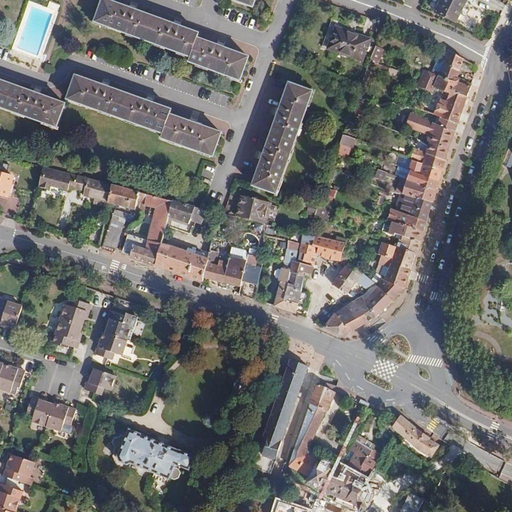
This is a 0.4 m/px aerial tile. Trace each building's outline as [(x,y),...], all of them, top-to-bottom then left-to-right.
[(249,57),(196,38),(198,33),(109,0),(102,0),(94,22),(177,52),(190,57),(189,62),(240,80),(249,57)] [(456,23),(466,0),(440,0),(434,12),(456,23)] [(351,26),(332,20),(322,47),(328,49),(336,27),(349,31),(351,26)] [(371,39),(349,31),(336,27),(328,49),(363,61),(371,39)] [(404,73),(379,63),(384,49),(376,46),(370,61),(368,66),(402,79),(404,73)] [(460,70),(463,63),(466,64),(468,61),(448,49),(442,63),(460,70)] [(459,73),(460,70),(442,63),(441,63),(440,63),(439,63),(435,74),(438,76),(453,82),(450,90),(467,96),(471,86),(459,82),(462,74),(459,73)] [(75,75),(67,99),(163,134),(161,138),(212,156),(221,132),(169,114),(171,109),(158,104),(146,100),(75,75)] [(462,112),(467,96),(450,90),(453,82),(438,76),(433,87),(445,92),(444,95),(447,96),(446,100),(440,98),(433,115),(440,117),(458,124),(462,112)] [(28,90),(0,80),(0,107),(8,110),(56,128),(65,104),(28,90)] [(430,90),(432,85),(422,81),(419,86),(430,90)] [(276,194),(313,91),(289,82),(266,148),(253,185),(276,194)] [(364,119),(374,92),(361,87),(351,115),(364,119)] [(450,148),(455,132),(455,131),(437,124),(407,113),(403,122),(403,125),(401,129),(412,133),(413,129),(418,131),(428,135),(427,140),(429,141),(431,142),(449,149),(450,148)] [(458,124),(440,117),(437,124),(455,131),(458,125),(458,124)] [(351,148),(355,138),(344,134),(340,144),(347,147),(351,148)] [(449,149),(431,142),(429,141),(427,147),(425,153),(446,160),(447,157),(449,149)] [(344,157),(347,147),(340,144),(338,150),(336,154),(344,157)] [(444,166),(446,160),(425,153),(413,148),(409,159),(412,160),(417,162),(442,171),(444,166)] [(439,181),(442,171),(417,162),(412,160),(408,169),(410,170),(439,181)] [(112,184),(108,184),(70,173),(43,167),(38,186),(48,189),(50,181),(62,185),(61,188),(69,190),(69,187),(83,191),(82,196),(86,197),(87,197),(108,203),(109,200),(112,184)] [(396,176),(377,169),(374,177),(383,180),(385,176),(395,179),(396,176)] [(439,183),(439,181),(410,170),(407,180),(419,184),(436,190),(439,183)] [(14,176),(0,172),(0,196),(8,198),(14,176)] [(436,190),(419,184),(407,180),(402,178),(397,193),(400,194),(401,194),(409,195),(425,200),(433,202),(434,200),(436,192),(436,190)] [(135,210),(140,191),(135,190),(112,184),(109,200),(108,203),(113,204),(135,210)] [(144,209),(148,194),(140,191),(135,210),(134,211),(143,213),(144,213),(145,209),(144,209)] [(427,219),(433,202),(425,200),(409,195),(401,194),(400,194),(394,209),(427,222),(427,219)] [(167,217),(172,200),(158,197),(153,195),(149,212),(154,213),(148,240),(149,240),(161,244),(161,242),(167,217)] [(384,206),(387,197),(380,195),(378,200),(375,199),(374,203),(379,204),(382,205),(384,206)] [(266,223),(271,203),(242,196),(236,216),(239,217),(261,222),(266,223)] [(200,224),(206,209),(191,205),(172,200),(167,217),(189,224),(190,220),(200,224)] [(326,216),(331,204),(320,200),(314,217),(326,221),(327,221),(329,217),(326,216)] [(394,209),(392,209),(384,206),(382,205),(381,213),(389,215),(388,219),(400,223),(424,232),(424,230),(427,222),(394,209)] [(103,246),(115,250),(128,213),(115,209),(103,246)] [(237,223),(239,217),(236,216),(219,212),(218,218),(237,223)] [(424,232),(400,223),(388,219),(383,233),(385,234),(395,237),(396,233),(403,236),(421,241),(422,239),(424,232)] [(132,256),(134,247),(146,250),(149,240),(148,240),(127,233),(122,250),(124,253),(132,256)] [(314,255),(316,246),(318,246),(317,254),(318,255),(323,258),(339,261),(340,262),(346,266),(349,262),(351,260),(342,254),(346,242),(309,234),(303,233),(299,253),(297,260),(302,261),(309,263),(315,264),(317,256),(314,255)] [(411,270),(416,254),(417,255),(418,254),(421,241),(403,236),(401,240),(399,239),(396,247),(382,243),(378,254),(389,257),(393,259),(391,263),(411,270)] [(158,254),(161,244),(149,240),(146,250),(158,254)] [(297,251),(299,243),(288,241),(288,249),(297,251)] [(208,258),(161,242),(161,244),(158,254),(155,266),(194,279),(202,282),(204,277),(205,272),(208,258)] [(146,250),(134,247),(132,256),(131,258),(155,266),(158,254),(146,250)] [(242,279),(248,255),(231,250),(228,263),(219,261),(218,266),(215,265),(217,253),(210,251),(208,258),(205,272),(204,277),(241,286),(242,279)] [(254,299),(262,267),(255,265),(257,256),(248,255),(242,279),(245,280),(241,295),(254,299)] [(312,275),(314,267),(295,261),(293,260),(292,263),(291,269),(290,270),(290,272),(304,276),(304,273),(312,275)] [(375,283),(363,273),(349,262),(346,266),(332,284),(347,295),(348,294),(348,293),(357,282),(366,289),(375,283)] [(405,287),(411,271),(411,270),(391,263),(385,280),(405,288),(405,287)] [(285,299),(287,287),(290,272),(290,270),(281,267),(281,270),(278,269),(276,270),(275,272),(277,274),(279,275),(278,280),(281,281),(274,306),(293,312),(296,314),(299,303),(285,299)] [(302,291),(304,276),(290,272),(287,287),(302,291)] [(385,280),(380,278),(376,283),(380,287),(393,301),(396,298),(405,289),(385,280)] [(299,301),(302,291),(287,287),(285,299),(299,303),(299,301)] [(393,301),(380,287),(367,302),(377,316),(383,310),(393,301)] [(367,302),(362,295),(352,302),(357,311),(361,310),(369,321),(377,316),(367,302)] [(82,326),(87,312),(89,312),(92,305),(75,299),(73,306),(66,304),(61,319),(82,326)] [(0,325),(15,331),(23,308),(1,300),(0,304),(0,325)] [(369,321),(361,310),(357,311),(352,302),(334,313),(324,327),(343,337),(358,327),(363,324),(369,321)] [(128,340),(132,326),(125,324),(127,317),(110,311),(108,318),(110,319),(106,333),(128,340)] [(78,341),(82,326),(61,319),(56,334),(63,337),(61,343),(78,349),(80,342),(78,341)] [(122,356),(128,340),(106,333),(103,333),(96,355),(112,360),(114,354),(122,356)] [(304,378),(308,366),(291,360),(257,454),(262,456),(260,460),(274,465),(304,378)] [(21,388),(26,372),(5,365),(0,378),(0,389),(16,395),(18,387),(21,388)] [(90,384),(87,383),(85,390),(102,396),(104,389),(111,391),(116,376),(95,369),(90,384)] [(307,451),(325,412),(326,412),(335,393),(316,384),(312,396),(296,444),(294,449),(305,454),(307,451)] [(48,427),(56,403),(55,403),(54,405),(39,401),(40,398),(33,396),(27,412),(34,414),(32,422),(48,427)] [(71,426),(77,410),(56,403),(48,427),(62,431),(65,424),(71,426)] [(428,439),(419,432),(401,416),(393,427),(419,450),(431,457),(438,446),(428,439)] [(71,433),(73,428),(73,426),(71,426),(65,424),(62,431),(70,434),(71,433)] [(195,458),(129,430),(117,457),(118,458),(119,460),(119,462),(128,465),(129,465),(131,464),(132,464),(169,480),(170,478),(175,480),(176,480),(178,480),(179,479),(181,474),(179,469),(178,468),(176,467),(175,467),(176,464),(189,470),(195,458)] [(367,479),(381,455),(374,450),(375,447),(371,445),(369,449),(364,446),(367,442),(358,437),(351,449),(345,459),(350,462),(361,468),(358,474),(364,477),(367,479)] [(309,477),(319,457),(307,451),(305,454),(294,449),(289,466),(309,477)] [(30,477),(35,463),(12,454),(4,476),(21,482),(23,475),(30,477)] [(319,457),(309,477),(306,484),(322,491),(322,493),(325,495),(330,492),(337,495),(342,497),(357,504),(362,505),(364,501),(368,492),(365,486),(361,484),(364,477),(358,474),(361,468),(350,462),(347,468),(341,464),(339,468),(319,457)] [(16,511),(21,499),(14,497),(17,489),(0,483),(0,508),(11,511),(16,511)] [(357,511),(359,511),(369,508),(375,495),(368,492),(364,501),(362,505),(357,504),(342,497),(337,495),(334,502),(357,511)] [(312,511),(313,509),(275,497),(270,511),(312,511)]
